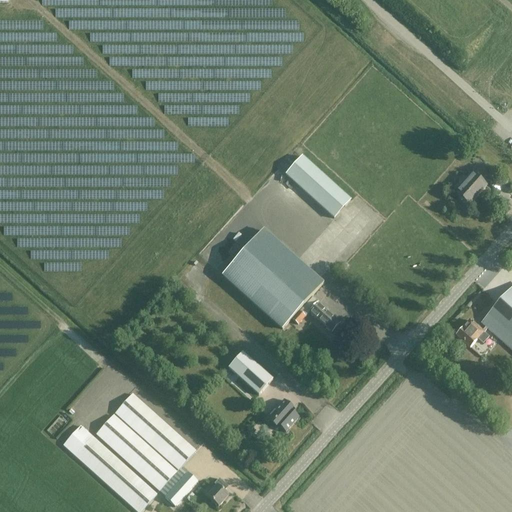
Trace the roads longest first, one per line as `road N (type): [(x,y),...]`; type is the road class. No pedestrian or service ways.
road 1 (unclassified): [(258,511),(511,228)]
road 2 (track): [(28,0),(250,198)]
road 3 (unknown): [(277,189),(265,221),(403,349)]
road 4 (unclassified): [(511,129),(367,0)]
